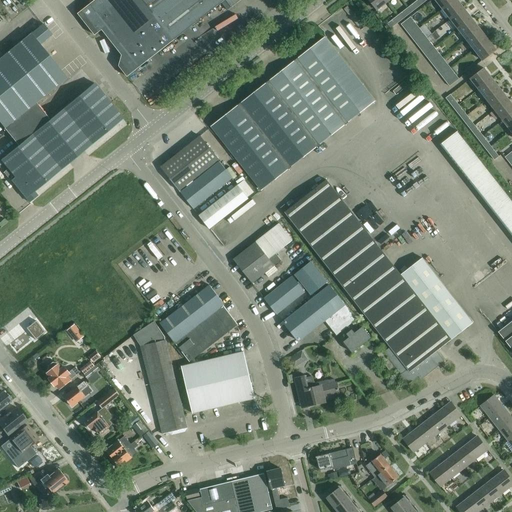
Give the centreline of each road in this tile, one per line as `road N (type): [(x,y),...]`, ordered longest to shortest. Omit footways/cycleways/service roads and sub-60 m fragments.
road 1 (unknown): [(208,259),(337,154),(371,198),(445,262),(476,310)]
road 2 (residential): [(292,439),(264,338),(126,150)]
road 3 (residential): [(511,386),(493,371),(467,372),(386,416),(292,439)]
road 4 (tertiary): [(151,128),(317,0)]
road 5 (residential): [(123,490),(101,480),(0,354)]
road 6 (residential): [(292,439),(123,490)]
road 7 (tertiary): [(0,250),(126,150)]
road 8 (residential): [(151,128),(54,0)]
